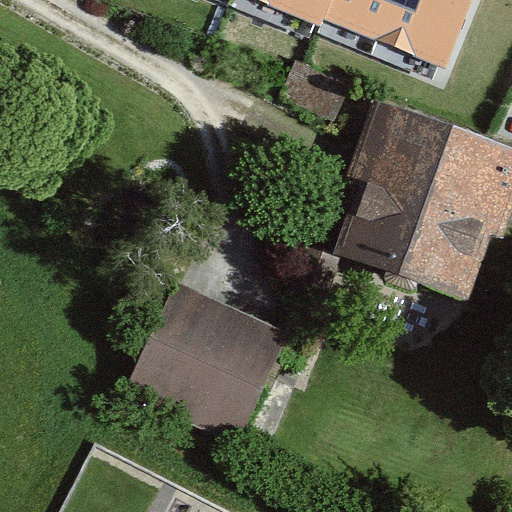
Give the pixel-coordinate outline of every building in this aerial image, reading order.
[(253,0),(319,27),(322,18),(329,0),(253,0)] [(475,0),(329,0),(322,18),(446,70),(475,0)] [(293,68),(280,98),(336,121),(349,88),(303,69),(294,65),(293,68)] [(501,240),(511,211),(511,147),(494,141),(489,139),(381,98),(353,173),(369,179),(342,251),(467,299),(492,236),(501,240)] [(125,387),(235,439),(284,337),(173,285),(125,387)]
